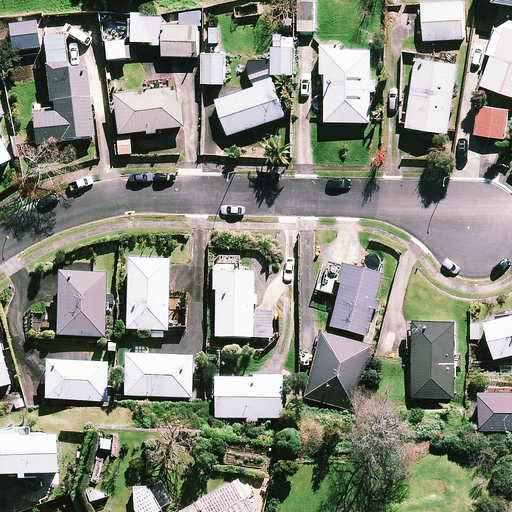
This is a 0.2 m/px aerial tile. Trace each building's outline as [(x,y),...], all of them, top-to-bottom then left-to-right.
[(511,0),(481,0),(481,7),(511,10),(511,0)] [(315,35),(317,6),(301,5),(299,34),(315,35)] [(464,42),(463,5),(424,5),(425,43),(464,42)] [(132,20),(132,48),(166,48),(166,59),(199,60),(200,29),(165,28),(165,20),(132,20)] [(511,99),(511,22),(510,22),(506,33),(499,31),(489,59),(495,61),(484,90),(511,99)] [(295,39),(276,39),(274,78),(293,79),(295,39)] [(93,113),(98,113),(97,103),(92,104),(88,71),(69,73),(66,44),(46,46),(53,119),(35,121),(38,149),(96,142),(93,113)] [(126,46),(107,47),(108,65),(127,64),(126,46)] [(373,97),(379,98),(379,85),(373,85),(374,55),(340,54),(341,49),(325,49),(324,79),(328,79),(327,125),(372,126),(373,97)] [(226,88),(227,59),(205,58),(204,87),(226,88)] [(459,70),(418,65),(409,132),(450,138),(459,70)] [(135,78),(135,66),(111,67),(112,80),(135,78)] [(286,121),(275,86),(218,104),(229,138),(286,121)] [(148,136),(149,142),(159,141),(159,135),(184,133),(180,96),(116,103),(119,139),(148,136)] [(510,115),(481,110),(477,138),(506,142),(510,115)] [(0,120),(4,119),(0,111),(0,172),(12,166),(0,143),(0,120)] [(383,277),(326,264),(319,290),(341,295),(333,328),(369,337),(383,277)] [(172,268),(131,267),(128,333),(169,335),(172,268)] [(254,311),(258,312),(259,302),(254,302),(255,277),(211,275),(211,297),(217,297),(216,341),(272,343),(273,317),(254,316),(254,311)] [(106,341),(107,282),(61,281),(60,340),(106,341)] [(511,359),(511,319),(488,325),(496,363),(511,359)] [(458,327),(417,326),(415,400),(456,401),(458,327)] [(372,351),(321,340),(307,402),(359,413),(372,351)] [(0,391),(11,389),(1,346),(0,346),(0,391)] [(195,363),(128,360),(126,399),(193,402),(195,363)] [(108,369),(49,368),(48,403),(108,404),(108,369)] [(247,421),(247,425),(260,426),(260,422),(283,422),(284,385),(217,384),(217,421),(247,421)] [(511,433),(511,396),(484,396),(483,433),(511,433)] [(32,438),(32,434),(18,434),(0,436),(0,482),(20,481),(20,488),(28,487),(27,481),(59,479),(56,440),(47,441),(46,437),(32,438)] [(106,480),(83,491),(91,509),(115,499),(106,480)] [(185,511),(262,511),(263,485),(239,482),(185,511)] [(134,511),(162,511),(174,504),(166,490),(136,490),(134,511)]
